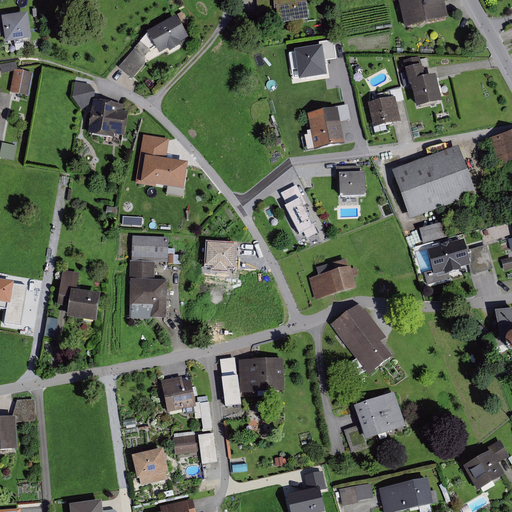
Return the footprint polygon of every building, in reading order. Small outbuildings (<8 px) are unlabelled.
[(312,21),(310,0),(259,0),(261,14),(275,13),(275,22),(283,21),(283,23),(312,21)] [(453,17),(448,0),(401,0),(408,27),(453,17)] [(32,15),(5,19),(9,45),(37,41),(32,15)] [(192,37),(180,16),(151,31),(158,45),(162,53),(170,49),(173,53),(186,46),(184,41),(192,37)] [(158,45),(151,31),(122,68),(135,80),(150,61),(148,56),(158,45)] [(324,47),(297,51),(302,82),(329,78),(324,47)] [(424,56),(407,60),(413,86),(417,85),(423,107),(447,101),(440,73),(429,76),(424,56)] [(36,73),(18,69),(13,92),(32,95),(36,73)] [(408,100),(405,89),(378,95),(379,101),(371,103),(377,128),(405,122),(400,101),(408,100)] [(127,105),(97,100),(91,134),(117,138),(118,135),(127,136),(131,112),(126,111),(127,105)] [(341,109),(310,115),(317,152),(349,146),(341,109)] [(511,133),(493,137),(502,176),(511,174),(511,133)] [(172,141),(148,137),(140,182),(186,190),(191,165),(168,161),(172,141)] [(3,143),(1,158),(16,160),(18,146),(3,143)] [(463,146),(396,171),(415,220),(481,195),(463,146)] [(364,165),(338,166),(339,185),(344,185),(345,198),(370,196),(369,170),(364,171),(364,165)] [(311,205),(301,185),(286,192),(292,205),(289,206),(302,233),(306,231),(310,238),(321,233),(307,206),(311,205)] [(456,220),(423,229),(427,243),(494,225),(491,215),(457,224),(456,220)] [(172,238),(137,237),(136,262),(132,262),(132,280),(135,280),(133,316),(170,318),(171,281),(157,280),(157,274),(157,267),(171,268),(172,238)] [(465,267),(475,264),(472,251),(469,240),(463,241),(462,238),(442,243),(443,246),(432,249),(438,273),(448,271),(449,275),(466,271),(465,267)] [(497,270),(491,246),(472,251),(475,264),(478,275),(497,270)] [(17,266),(41,270),(44,255),(19,251),(17,266)] [(321,276),(313,278),(319,299),(361,289),(357,276),(362,275),(360,265),(352,267),(351,259),(319,267),(321,276)] [(11,279),(0,276),(0,292),(8,294),(11,279)] [(105,294),(63,287),(60,305),(66,306),(73,307),(71,317),(100,322),(105,294)] [(388,338),(364,305),(335,326),(359,359),(352,364),(361,377),(369,370),(372,374),(396,358),(383,341),(388,338)] [(511,309),(501,311),(504,331),(487,339),(498,363),(511,355),(511,309)] [(56,337),(57,318),(48,318),(47,336),(56,337)] [(239,358),(223,360),(230,408),(245,406),(239,358)] [(288,359),(243,360),(244,393),(289,392),(288,359)] [(165,381),(171,413),(200,407),(195,380),(186,382),(185,377),(165,381)] [(398,393),(359,406),(365,425),(347,431),(355,453),(374,447),(372,440),(410,426),(398,393)] [(0,449),(21,449),(20,423),(39,422),(38,400),(20,401),(17,413),(17,418),(0,418),(0,449)] [(199,436),(204,464),(219,461),(214,433),(199,436)] [(198,435),(176,438),(178,455),(200,453),(198,435)] [(468,467),(482,492),(510,475),(503,463),(511,457),(511,455),(503,441),(488,450),(490,454),(468,467)] [(143,480),(144,486),(171,480),(170,474),(173,473),(168,448),(135,455),(141,480),(143,480)] [(383,490),(387,511),(405,511),(442,504),(439,491),(435,492),(432,478),(383,490)] [(343,490),(346,507),(362,504),(363,501),(377,498),(374,484),(343,490)] [(327,511),(322,490),(289,498),(292,511),(327,511)] [(164,506),(165,511),(199,511),(197,499),(164,506)]
